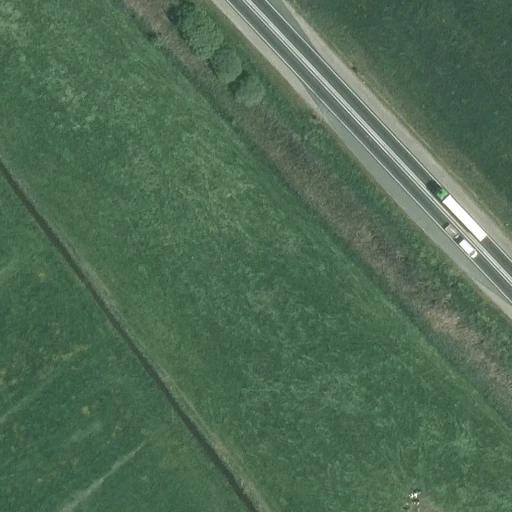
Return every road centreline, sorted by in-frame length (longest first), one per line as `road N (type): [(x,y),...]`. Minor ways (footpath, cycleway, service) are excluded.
road 1 (trunk): [(234,0),(511,295)]
road 2 (trunk): [(511,272),(255,0)]
